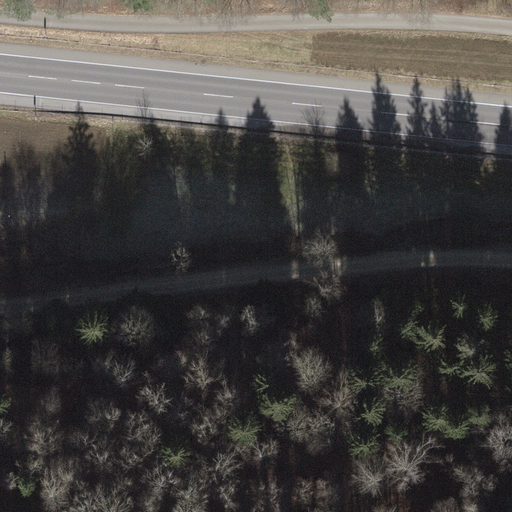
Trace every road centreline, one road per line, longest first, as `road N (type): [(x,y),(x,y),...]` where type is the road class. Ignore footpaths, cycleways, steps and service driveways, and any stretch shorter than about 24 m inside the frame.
road 1 (trunk): [(0,73),(511,126)]
road 2 (track): [(511,261),(0,305)]
road 3 (tertiary): [(511,28),(147,24),(0,13)]
